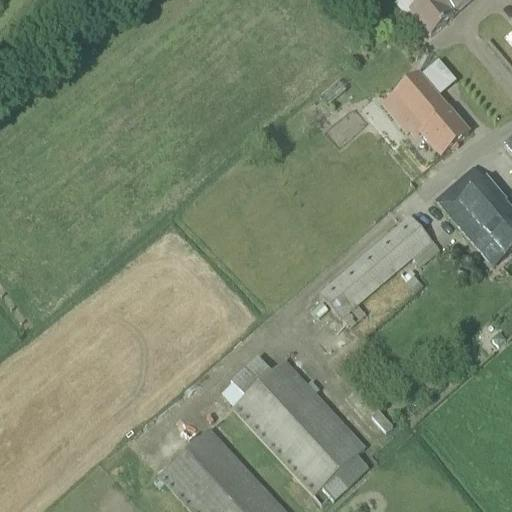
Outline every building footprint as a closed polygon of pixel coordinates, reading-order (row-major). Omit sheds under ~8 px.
[(474,0),(427,0),(409,15),(430,40),(453,20),(452,19),(474,0)] [(511,26),(492,44),(511,67),(511,26)] [(469,137),(419,79),(417,77),(393,98),(411,120),(400,130),(406,137),(414,131),(440,161),(469,137)] [(246,185),(270,215),(363,142),(339,112),(246,185)] [(222,277),(249,309),(388,192),(361,160),(222,277)] [(473,171),(435,203),(473,247),(484,238),(503,261),(511,252),(511,215),(485,184),(484,184),(473,171)] [(203,244),(246,209),(227,187),(185,222),(203,244)] [(340,323),(431,245),(410,220),(319,298),(333,314),(340,323)] [(364,454),(283,365),(232,412),(313,500),(364,454)] [(280,511),(209,434),(158,480),(187,511),(280,511)]
